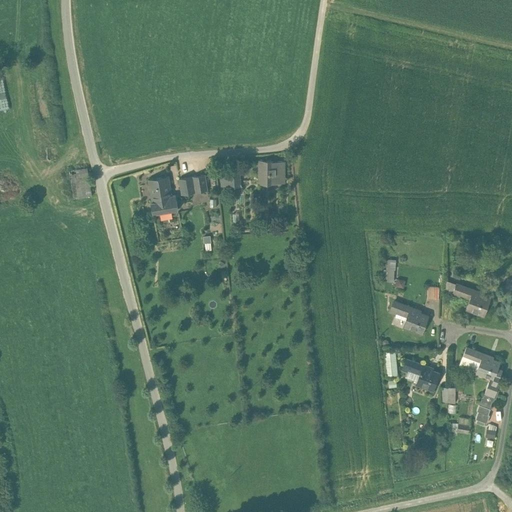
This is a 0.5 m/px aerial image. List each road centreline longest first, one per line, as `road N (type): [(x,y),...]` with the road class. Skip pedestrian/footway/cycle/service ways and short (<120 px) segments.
road 1 (unclassified): [(179,511),(100,175)]
road 2 (unclassified): [(100,175),(169,153),(285,146),(301,132),(323,0)]
road 3 (unclassified): [(374,511),(484,487),(498,458),(511,380)]
road 4 (unclassified): [(100,175),(70,53),(67,0)]
